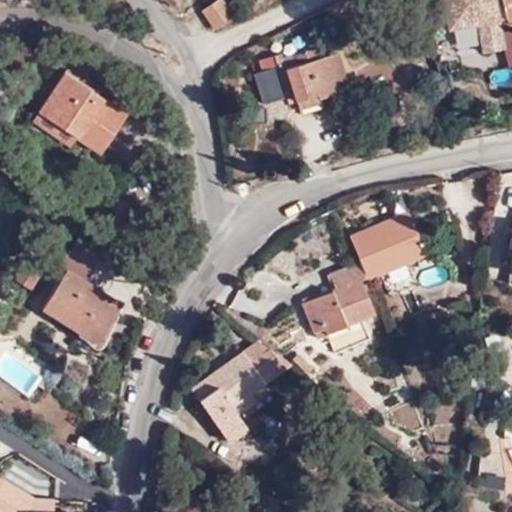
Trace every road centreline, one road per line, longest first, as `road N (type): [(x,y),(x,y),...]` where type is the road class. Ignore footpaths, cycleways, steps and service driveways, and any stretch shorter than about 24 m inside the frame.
road 1 (residential): [(511,141),(369,169),(228,229)]
road 2 (residential): [(228,229),(194,273),(125,504)]
road 3 (residential): [(0,17),(42,11),(149,60),(194,69)]
road 4 (residential): [(194,69),(228,229)]
road 5 (unclassified): [(324,0),(194,69)]
road 6 (residential): [(125,504),(0,428)]
